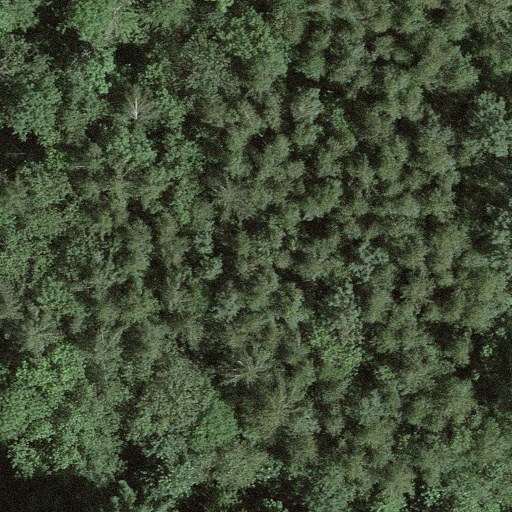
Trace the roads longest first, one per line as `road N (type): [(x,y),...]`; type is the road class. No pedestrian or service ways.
road 1 (track): [(0,208),(126,224),(391,511)]
road 2 (track): [(16,511),(114,496),(215,494),(325,511)]
